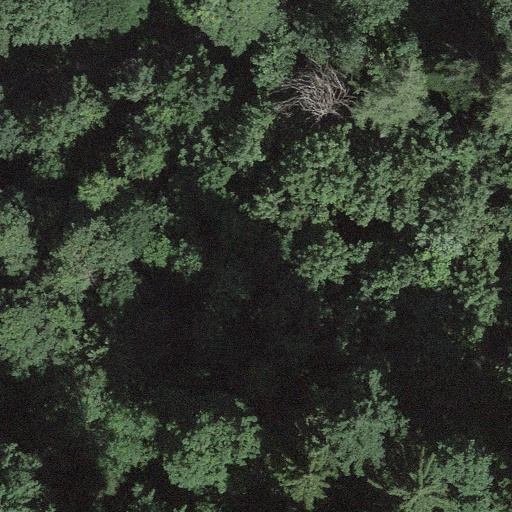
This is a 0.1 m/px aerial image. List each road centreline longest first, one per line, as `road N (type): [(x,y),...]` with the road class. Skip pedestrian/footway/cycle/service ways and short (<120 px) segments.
road 1 (track): [(511,297),(482,382),(310,511)]
road 2 (track): [(0,81),(239,30),(282,0)]
